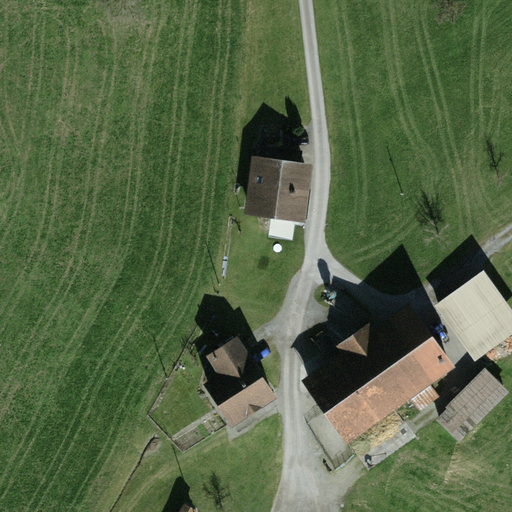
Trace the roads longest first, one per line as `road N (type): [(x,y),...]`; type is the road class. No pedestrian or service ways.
road 1 (track): [(306,0),(322,147),(323,279)]
road 2 (track): [(511,229),(464,268),(388,304),(323,279)]
road 3 (track): [(323,279),(293,323),(282,390)]
